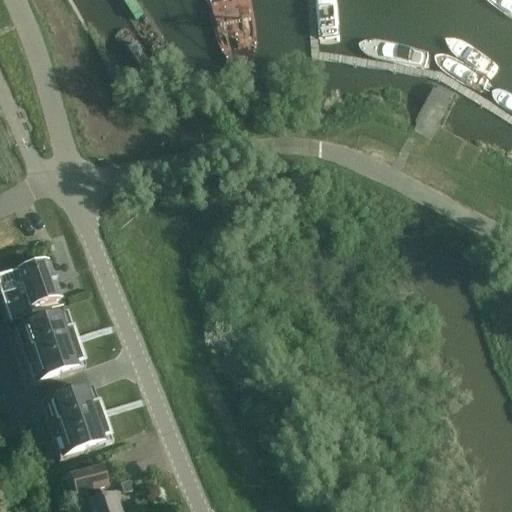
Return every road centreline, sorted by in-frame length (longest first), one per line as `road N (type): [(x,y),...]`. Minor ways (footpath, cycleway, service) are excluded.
road 1 (unclassified): [(196,511),(70,187)]
road 2 (unclassified): [(70,187),(15,0)]
